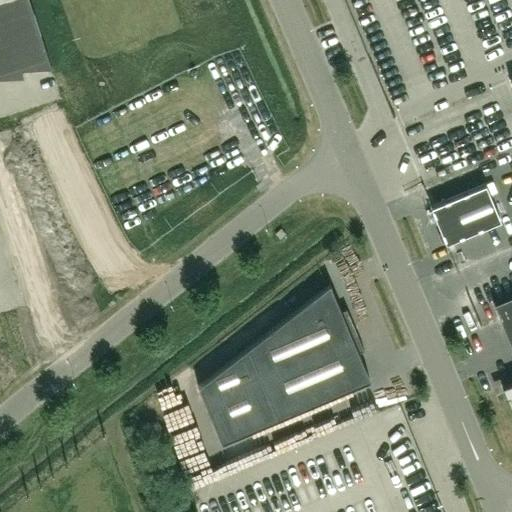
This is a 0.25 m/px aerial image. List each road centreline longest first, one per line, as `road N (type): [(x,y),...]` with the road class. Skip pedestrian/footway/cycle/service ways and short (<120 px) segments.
road 1 (unclassified): [(346,146),(0,421)]
road 2 (unclassified): [(346,146),(501,511)]
road 3 (unknown): [(399,511),(370,450),(356,442),(202,502)]
road 4 (unclassified): [(285,0),(346,146)]
